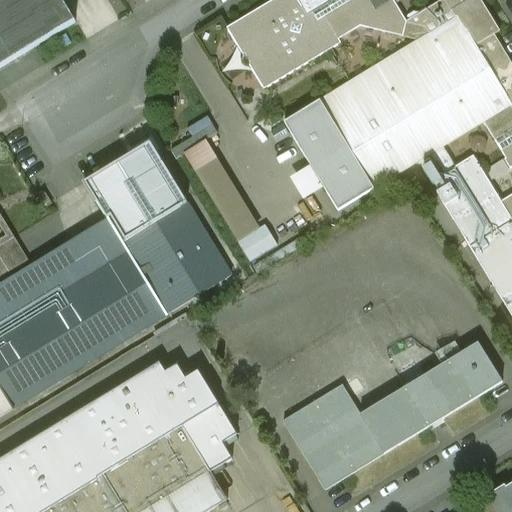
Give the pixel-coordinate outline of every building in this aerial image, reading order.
[(60,0),(0,0),(0,68),(75,23),(60,0)] [(308,19),(296,0),(277,0),(227,30),(244,57),(243,63),(248,64),(265,91),(341,45),(339,41),(326,19),(319,23),(314,15),(308,19)] [(296,0),(308,19),(314,15),(338,0),(296,0)] [(407,23),(393,0),(375,10),(369,0),(338,0),(314,15),(319,23),(326,19),(339,41),(361,28),(416,42),(417,44),(428,37),(427,29),(407,23)] [(369,0),(375,10),(393,0),(392,0),(369,0)] [(511,105),(511,65),(495,37),(500,34),(480,0),(472,0),(471,1),(470,0),(445,0),(407,23),(427,29),(428,37),(459,18),(511,106),(511,105)] [(94,4),(83,10),(96,31),(107,24),(94,4)] [(511,106),(459,18),(428,37),(417,44),(321,102),(374,191),(431,156),(443,149),(484,124),(511,106)] [(374,191),(321,102),(285,124),(338,213),(374,191)] [(511,105),(511,106),(484,124),(506,161),(511,169),(511,170),(511,197),(501,204),(511,221),(511,105)] [(188,125),(193,142),(215,136),(210,119),(188,125)] [(237,242),(258,229),(204,139),(183,152),(237,242)] [(150,143),(84,184),(106,221),(107,220),(121,244),(187,204),(150,143)] [(456,169),(443,149),(431,156),(444,177),(456,169)] [(511,221),(501,204),(488,183),(483,175),(473,159),(456,169),(444,177),(444,178),(438,182),(444,191),(437,195),(511,317),(511,221)] [(506,161),(483,175),(488,183),(511,169),(506,161)] [(187,204),(121,244),(127,254),(167,316),(231,277),(187,204)] [(57,251),(0,285),(0,391),(12,410),(73,373),(35,310),(77,284),(57,251)] [(77,284),(35,310),(73,373),(167,316),(127,254),(77,284)] [(0,279),(9,274),(0,259),(0,279)] [(478,345),(360,416),(342,387),(283,423),(325,491),(383,455),(502,384),(478,345)] [(147,371),(130,381),(129,380),(128,381),(129,383),(113,392),(112,390),(110,391),(111,393),(96,402),(95,401),(93,402),(94,403),(79,413),(78,411),(76,412),(77,414),(62,423),(61,422),(59,422),(60,424),(45,434),(44,432),(42,433),(43,435),(28,444),(27,442),(25,443),(26,445),(11,454),(10,453),(8,454),(9,455),(0,460),(0,511),(208,511),(227,501),(213,478),(225,470),(222,466),(231,460),(224,449),(237,441),(235,437),(236,436),(197,372),(184,379),(176,365),(164,372),(159,364),(158,363),(156,364),(157,365),(149,370),(148,369),(146,370),(147,371)] [(0,417),(12,410),(0,391),(0,417)] [(511,511),(511,485),(504,491),(503,488),(487,498),(495,511),(511,511)]
